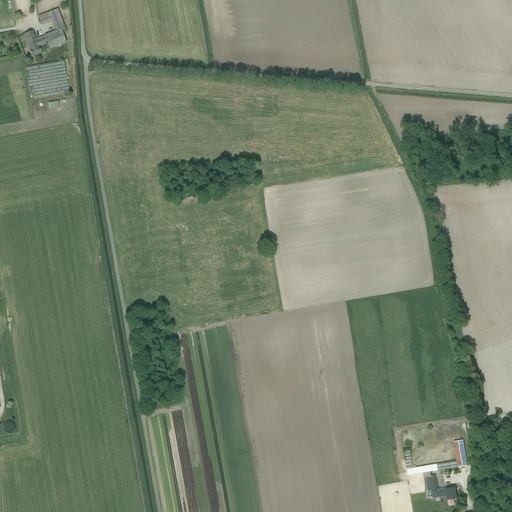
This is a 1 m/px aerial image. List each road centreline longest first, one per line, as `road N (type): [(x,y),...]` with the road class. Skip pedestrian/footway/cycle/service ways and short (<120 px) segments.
road 1 (track): [(159,511),(84,60)]
road 2 (track): [(372,84),(431,209),(451,316),(481,390),(482,498)]
road 3 (unclassified): [(84,60),(511,96)]
road 4 (track): [(145,511),(100,260)]
